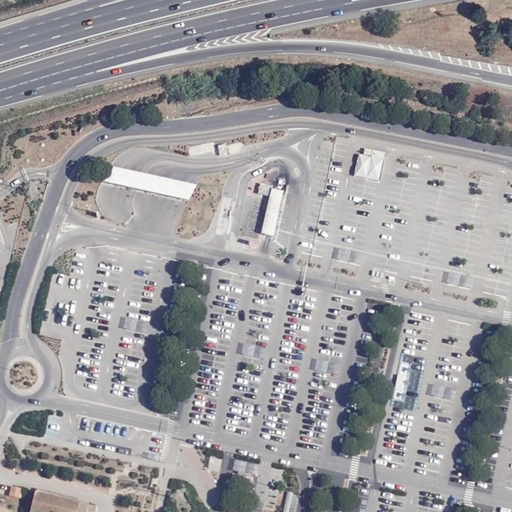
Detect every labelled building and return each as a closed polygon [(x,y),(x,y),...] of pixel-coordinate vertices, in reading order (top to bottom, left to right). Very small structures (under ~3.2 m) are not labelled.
[(103,181),(190,200),(199,183),(111,164),(103,181)] [(268,184),(268,183),(256,180),(254,190),(266,193),(268,184)] [(276,234),(281,214),(287,189),(281,187),(268,184),(266,193),(258,230),(271,232),(276,234)] [(103,193),(112,200),(116,193),(107,187),(103,193)] [(340,249),(339,261),(361,261),(361,250),(340,249)] [(452,283),(470,288),(473,276),(455,271),(452,283)] [(151,332),(153,322),(129,317),(127,328),(151,332)] [(432,386),(432,397),(458,397),(458,386),(432,386)] [(276,510),(283,467),(220,456),(218,471),(254,477),(252,486),(260,488),(257,506),(276,510)] [(10,485),(10,496),(22,496),(22,486),(10,485)] [(27,509),(38,511),(83,511),(91,511),(93,503),(33,488),(27,509)]
